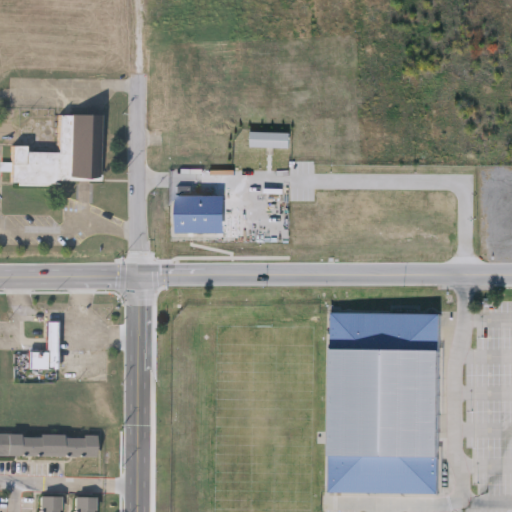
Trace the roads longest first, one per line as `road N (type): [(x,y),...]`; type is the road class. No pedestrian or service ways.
road 1 (tertiary): [(142,274),(511,275)]
road 2 (tertiary): [(142,274),(142,511)]
road 3 (residential): [(143,99),(142,274)]
road 4 (tertiary): [(142,274),(0,276)]
